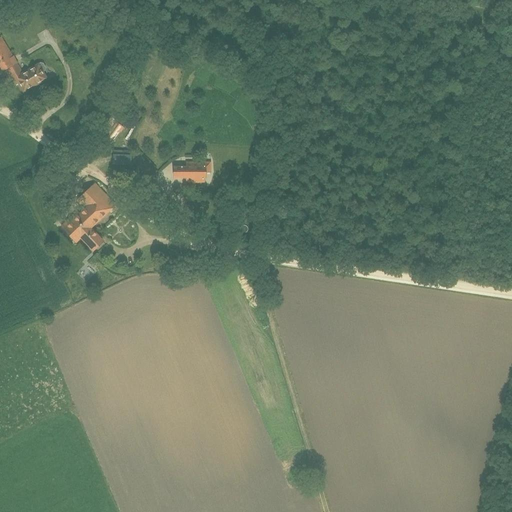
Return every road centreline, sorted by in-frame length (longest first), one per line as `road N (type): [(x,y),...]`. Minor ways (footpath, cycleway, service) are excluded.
road 1 (track): [(0,108),(198,241),(511,292)]
road 2 (track): [(318,511),(276,359)]
